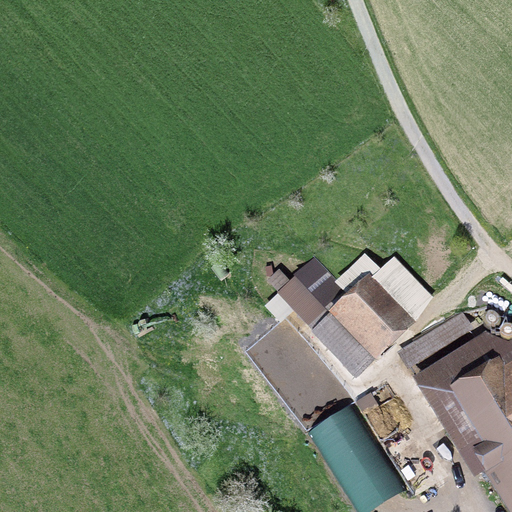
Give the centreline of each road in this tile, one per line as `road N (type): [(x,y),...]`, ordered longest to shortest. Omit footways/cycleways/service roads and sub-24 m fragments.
road 1 (unclassified): [(511,269),(429,161),(356,0)]
road 2 (track): [(359,383),(497,255)]
road 3 (track): [(478,511),(387,358)]
